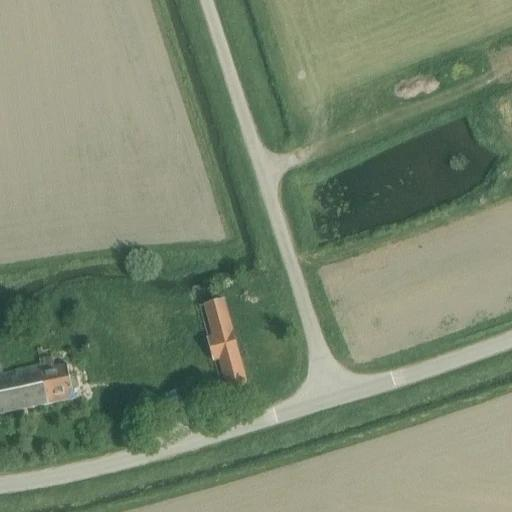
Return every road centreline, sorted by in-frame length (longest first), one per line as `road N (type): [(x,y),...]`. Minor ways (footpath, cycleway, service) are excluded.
road 1 (unclassified): [(333,398),(206,0)]
road 2 (unclassified): [(0,484),(135,461),(333,398)]
road 3 (unclassified): [(333,398),(511,334)]
